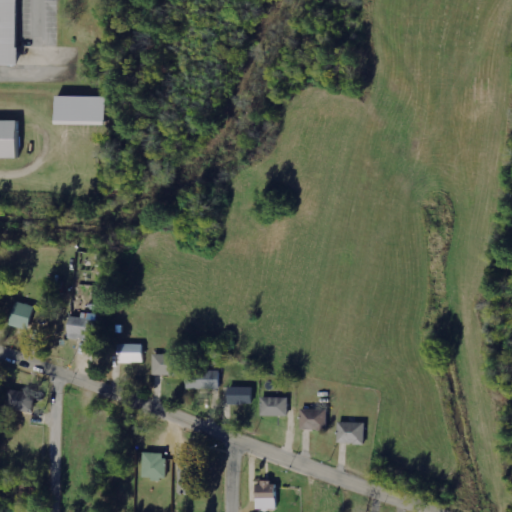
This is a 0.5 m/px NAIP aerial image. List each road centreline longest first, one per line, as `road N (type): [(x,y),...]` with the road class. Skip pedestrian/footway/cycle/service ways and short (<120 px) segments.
road 1 (residential): [(451,511),(0,350)]
road 2 (residential): [(65,368),(64,511)]
